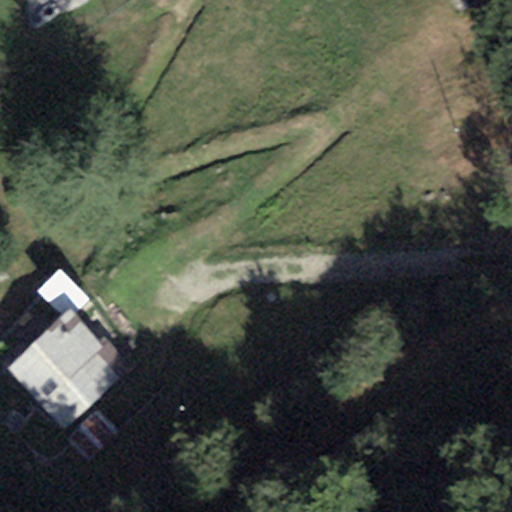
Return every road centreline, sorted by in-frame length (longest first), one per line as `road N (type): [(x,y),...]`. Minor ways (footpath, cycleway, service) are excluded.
road 1 (track): [(511,244),(174,276),(319,137),(108,175),(187,1),(87,56)]
road 2 (track): [(511,323),(221,511)]
